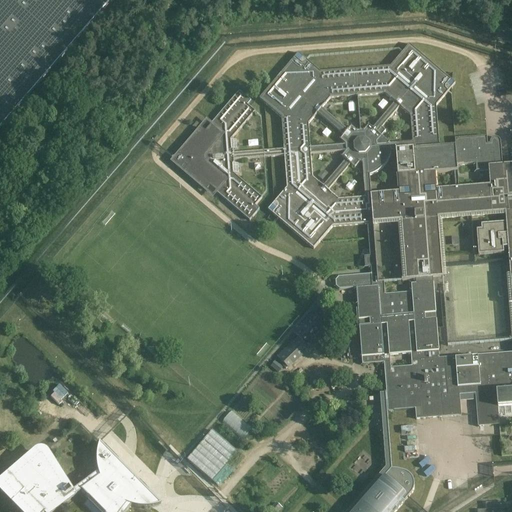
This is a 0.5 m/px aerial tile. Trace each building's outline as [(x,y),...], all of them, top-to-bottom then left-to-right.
[(0,0),(0,130),(112,0),(0,0)] [(455,139),(456,147),(440,148),(437,106),(456,84),(410,45),(391,67),(321,73),(299,54),(259,100),(282,118),(284,150),(233,154),(232,150),(237,150),(236,140),(229,141),(254,111),(247,105),(250,101),(238,91),(211,123),(207,119),(169,163),(212,199),(217,194),(250,222),(260,210),(256,207),(262,200),(232,174),(239,173),(238,163),(233,164),(233,160),(285,156),(287,188),(268,211),(314,250),(333,228),(367,225),(370,257),(364,257),(365,268),(371,268),(371,275),(339,277),(336,281),(336,288),(340,291),(357,290),(363,365),(385,364),(387,396),(382,397),(388,470),(351,511),(399,511),(415,494),(416,493),(416,492),(416,491),(416,490),(416,488),(416,487),(416,486),(415,485),(415,484),(415,483),(414,481),(414,480),(413,479),(412,478),(411,477),(410,476),(409,475),(408,475),(407,474),(406,473),(405,473),(404,473),(403,472),(401,472),(400,472),(399,472),(398,472),(397,472),(395,472),(394,472),(393,473),(388,412),(416,410),(417,420),(462,416),(460,396),(476,394),(477,416),(478,427),(500,425),(499,415),(511,414),(511,166),(503,167),(501,143),(501,142),(501,141),(500,141),(500,140),(499,140),(499,139),(498,139),(497,138),(496,138),(495,138),(494,138),(494,139),(493,139),(492,139),(492,140),(491,140),(491,141),(491,142),(490,142),(490,143),(490,144),(488,144),(487,137),(455,139)] [(511,118),(511,73),(482,75),(484,120),(511,118)] [(313,314),(293,333),(304,345),(324,325),(329,319),(319,309),(314,314),(313,314)] [(279,373),(283,368),(275,362),(271,367),(279,373)] [(223,420),(242,440),(251,431),(232,411),(223,420)] [(237,453),(213,431),(188,460),(213,482),(237,453)] [(36,453),(35,453),(0,482),(0,495),(16,511),(61,511),(77,501),(76,500),(82,495),(98,511),(129,511),(131,510),(135,511),(137,511),(138,511),(140,511),(142,511),(147,511),(148,511),(150,511),(154,511),(157,510),(161,509),(99,447),(99,448),(98,450),(98,452),(97,454),(97,456),(97,458),(96,459),(96,461),(96,463),(96,465),(96,467),(97,469),(97,471),(97,473),(98,475),(98,476),(73,495),(48,457),(48,456),(47,456),(46,455),(46,454),(45,454),(44,453),(43,453),(42,453),(39,452),(38,452),(37,453),(36,453)] [(506,509),(506,502),(486,504),(486,511),(497,510),(506,509)]
